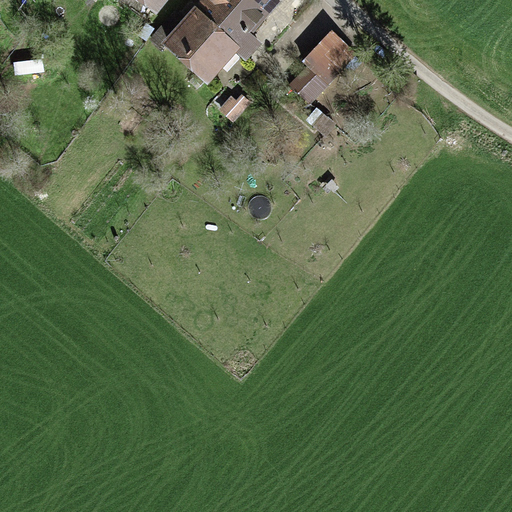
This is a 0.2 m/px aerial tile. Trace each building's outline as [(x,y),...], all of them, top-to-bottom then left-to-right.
[(142,0),(154,9),(160,0),(142,0)] [(245,57),(258,43),(247,32),(246,32),(210,0),(206,0),(169,42),(207,77),(233,47),(245,57)] [(290,17),(305,0),(210,0),(246,32),(247,32),(259,18),(266,24),(280,8),(290,17)] [(353,52),(331,32),(304,62),(325,82),(353,52)] [(240,125),(260,101),(245,89),(226,113),(240,125)]
